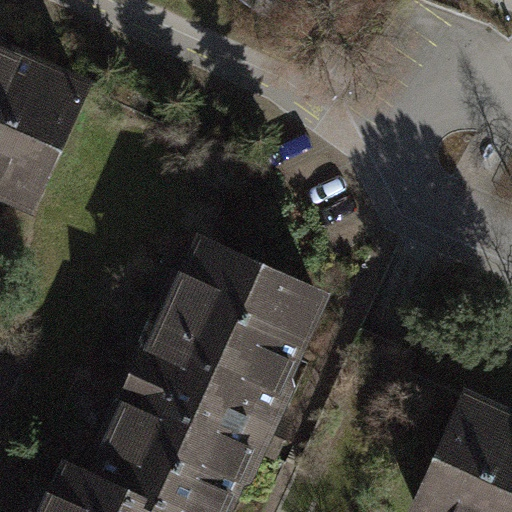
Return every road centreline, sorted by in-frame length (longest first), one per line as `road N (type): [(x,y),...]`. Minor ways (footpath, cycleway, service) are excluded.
road 1 (residential): [(511,105),(492,83),(465,76),(444,83),(413,108),(399,145)]
road 2 (residential): [(399,145),(413,178),(440,203),(511,235)]
